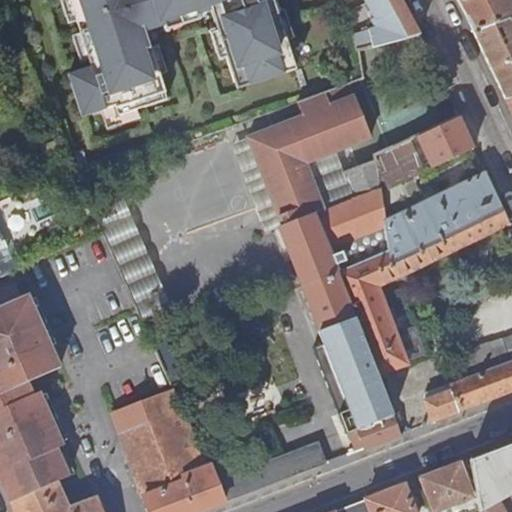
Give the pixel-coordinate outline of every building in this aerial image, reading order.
[(70,0),(62,0),(68,18),(76,15),(70,0)] [(70,0),(76,15),(80,28),(88,54),(91,62),(68,69),(81,111),(100,105),(114,101),(117,110),(136,104),(166,95),(158,69),(149,43),(144,26),(156,22),(157,27),(200,13),(198,8),(210,5),(217,26),(221,37),(222,37),(226,52),(237,83),(295,64),(285,35),(276,8),(279,7),(278,6),(276,0),(70,0)] [(370,24),(370,27),(374,40),(420,28),(405,0),(369,0),(376,13),(372,15),(374,19),(378,21),(370,24)] [(458,0),(475,33),(511,19),(511,5),(509,0),(458,0)] [(284,4),(278,6),(279,7),(276,8),(285,35),(293,32),(284,4)] [(511,19),(475,33),(507,100),(511,99),(511,19)] [(217,26),(210,28),(218,54),(226,52),(222,37),(221,37),(217,26)] [(80,57),(88,54),(80,28),(72,30),(80,57)] [(157,40),(149,43),(158,69),(166,67),(157,40)] [(27,55),(0,66),(4,76),(31,64),(27,55)] [(282,222),(341,379),(332,383),(341,408),(351,405),(358,422),(356,422),(355,419),(347,422),(349,427),(351,432),(352,432),(358,447),(401,430),(378,370),(340,268),(392,244),(388,217),(383,188),(378,155),(348,168),(346,168),(356,194),(327,206),(309,158),(339,146),(374,132),(357,92),(355,92),(348,77),(344,79),(295,97),(301,113),(250,132),(251,133),(285,221),(282,222)] [(114,101),(100,105),(106,123),(139,113),(136,104),(117,110),(114,101)] [(432,126),(441,144),(447,158),(475,145),(460,113),(432,126)] [(409,136),(415,148),(426,143),(429,149),(441,144),(432,126),(409,136)] [(41,143),(46,154),(67,145),(62,133),(41,143)] [(235,139),(268,227),(282,222),(285,221),(251,133),(235,139)] [(378,155),(383,188),(425,169),(415,148),(409,136),(377,151),(378,155)] [(309,158),(327,206),(356,194),(346,168),(348,168),(339,146),(309,158)] [(340,268),(378,370),(408,359),(407,355),(424,349),(414,323),(398,329),(381,283),(511,220),(487,169),(388,217),(392,244),(340,268)] [(172,306),(130,196),(100,207),(142,317),(172,306)] [(99,218),(81,226),(85,233),(99,227),(102,225),(99,218)] [(0,270),(17,263),(0,224),(0,270)] [(0,470),(18,511),(104,511),(98,495),(70,505),(58,478),(71,472),(59,445),(66,441),(61,430),(54,433),(41,403),(48,400),(42,388),(35,391),(30,377),(61,364),(49,334),(42,337),(29,307),(36,304),(30,292),(23,295),(17,280),(0,287),(0,470)] [(29,307),(42,337),(49,334),(36,304),(29,307)] [(511,331),(505,334),(504,333),(492,338),(491,338),(479,343),(479,345),(455,354),(464,377),(451,382),(446,382),(426,390),(426,396),(425,397),(433,418),(511,387),(511,331)] [(156,341),(168,368),(177,363),(166,338),(156,341)] [(114,409),(143,487),(165,479),(167,484),(185,477),(183,471),(209,461),(176,386),(114,409)] [(41,403),(54,433),(61,430),(48,400),(41,403)] [(212,462),(226,498),(329,458),(320,436),(245,465),(241,461),(212,462)] [(511,511),(511,445),(473,461),(479,497),(482,511),(501,501),(511,495),(511,511)] [(185,477),(167,484),(165,479),(143,487),(152,511),(188,511),(226,498),(212,462),(212,460),(209,461),(183,471),(185,477)] [(424,480),(436,511),(440,511),(479,497),(473,461),(424,480)] [(417,511),(407,486),(338,511),(417,511)] [(511,495),(501,501),(507,511),(511,507),(511,495)]
